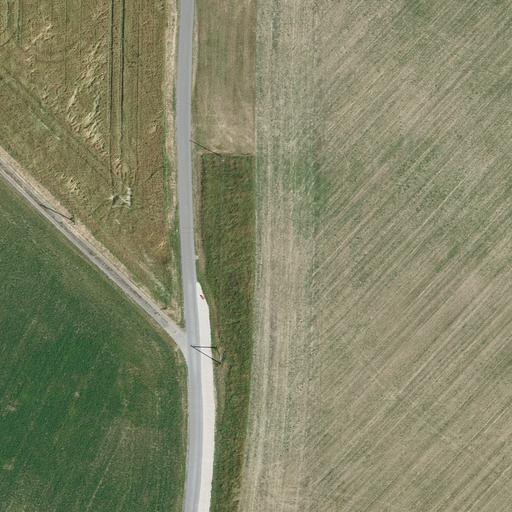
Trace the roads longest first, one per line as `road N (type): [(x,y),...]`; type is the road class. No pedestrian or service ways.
road 1 (track): [(188,0),(184,212),(195,360),(189,511)]
road 2 (track): [(0,179),(195,360)]
